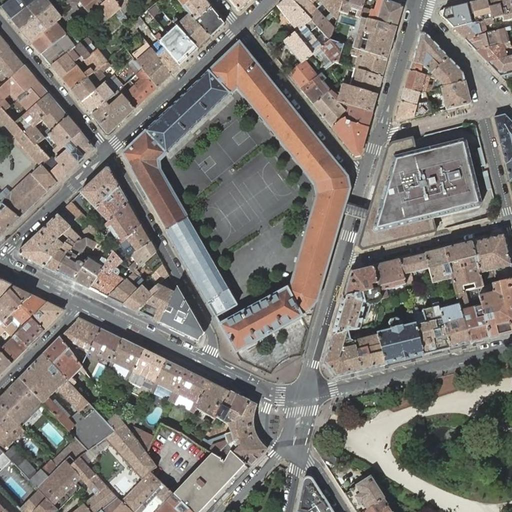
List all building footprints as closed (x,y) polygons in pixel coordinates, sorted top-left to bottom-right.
[(10,0),(1,8),(10,20),(35,0),(10,0)] [(51,8),(44,0),(35,0),(10,20),(14,24),(21,32),(38,19),(46,12),(51,8)] [(82,1),(83,0),(68,0),(65,2),(72,10),(76,6),(82,1)] [(107,0),(101,0),(100,1),(99,0),(83,0),(82,1),(92,14),(98,8),(107,0)] [(121,9),(113,0),(107,0),(98,8),(108,19),(116,13),(121,9)] [(113,0),(121,9),(129,3),(126,0),(113,0)] [(210,8),(204,0),(190,0),(183,6),(186,10),(195,20),(210,8)] [(239,11),(250,0),(229,0),(238,11),(239,11)] [(308,18),(299,8),(291,0),(283,0),(277,6),(297,32),(311,21),(308,18)] [(307,0),(299,8),(308,18),(317,10),(313,6),(319,0),(318,0),(307,0)] [(331,0),(318,0),(319,0),(320,3),(322,4),(327,10),(331,0)] [(343,0),(331,0),(327,10),(331,14),(333,16),(337,21),(339,13),(343,0)] [(364,0),(343,0),(339,13),(348,15),(350,9),(357,11),(355,17),(359,18),(362,8),(364,0)] [(361,18),(396,28),(402,8),(401,7),(381,0),(378,0),(374,12),(362,8),(359,18),(361,18)] [(487,0),(483,0),(479,1),(484,21),(492,19),(487,0)] [(511,8),(510,0),(487,0),(492,19),(502,16),(503,21),(511,18),(511,8)] [(442,17),(454,29),(472,24),(476,23),(473,14),(477,13),(474,2),(467,4),(444,10),(441,10),(440,11),(440,12),(439,12),(439,13),(439,14),(440,14),(442,17)] [(320,6),(317,10),(324,17),(325,19),(327,17),(331,14),(327,10),(322,4),(320,6)] [(51,8),(38,19),(21,32),(31,44),(48,30),(55,24),(56,24),(60,20),(51,8)] [(223,24),(210,8),(195,20),(210,38),(224,25),(223,24)] [(130,21),(121,9),(116,13),(126,25),(130,21)] [(195,20),(186,10),(172,23),(198,50),(210,38),(195,20)] [(317,10),(308,18),(311,21),(317,27),(325,19),(324,17),(317,10)] [(140,17),(132,24),(136,30),(144,23),(140,17)] [(354,49),(387,59),(396,28),(361,18),(359,25),(359,26),(360,26),(360,27),(360,28),(360,29),(356,41),(356,42),(355,43),(354,43),(352,48),(354,49)] [(327,22),(325,19),(317,27),(323,34),(327,38),(329,41),(334,28),(327,22)] [(472,24),(454,29),(465,40),(487,33),(485,26),(491,24),(493,23),(492,19),(484,21),(476,23),(472,24)] [(132,24),(130,21),(126,25),(125,26),(135,38),(137,36),(140,34),(136,30),(132,24)] [(317,27),(311,21),(297,32),(284,42),(289,48),(291,51),(294,55),(296,57),(301,64),(304,61),(313,54),(329,41),(327,38),(319,44),(316,39),(323,34),(317,27)] [(180,67),(198,50),(172,23),(169,26),(174,31),(165,40),(160,34),(156,38),(159,41),(180,67)] [(31,44),(41,55),(65,36),(56,24),(55,24),(48,30),(31,44)] [(487,33),(465,40),(476,51),(503,44),(507,43),(504,32),(510,30),(510,28),(505,29),(502,29),(493,32),(487,33)] [(41,55),(51,67),(67,55),(80,44),(71,32),(65,36),(41,55)] [(412,62),(409,71),(421,75),(423,66),(426,53),(432,60),(424,67),(431,74),(448,58),(424,33),(420,34),(412,62)] [(0,56),(9,48),(0,37),(0,56)] [(51,67),(61,79),(77,67),(74,63),(81,58),(84,61),(91,56),(84,48),(88,45),(86,44),(89,42),(86,39),(80,44),(67,55),(51,67)] [(172,75),(180,67),(159,41),(151,48),(172,75)] [(265,45),(271,52),(279,46),(274,41),(269,42),(265,45)] [(343,45),(329,41),(313,54),(315,57),(322,51),(330,61),(324,67),(326,70),(329,67),(335,63),(338,64),(343,45)] [(511,41),(509,42),(507,43),(503,44),(476,51),(487,63),(507,58),(505,50),(509,48),(511,48),(510,45),(511,44),(511,41)] [(220,325),(235,353),(270,334),(301,317),(300,315),(309,310),(317,301),(343,212),(344,207),(345,204),(350,189),(347,177),(239,43),(209,71),(146,131),(122,154),(166,231),(207,303),(215,317),(216,317),(236,305),(228,291),(187,219),(159,171),(158,161),(167,153),(230,93),(237,87),(275,134),(315,185),(318,195),(315,202),(299,258),(292,283),(287,289),(220,325)] [(157,88),(172,75),(151,48),(147,43),(145,45),(131,55),(133,58),(140,67),(142,69),(157,88)] [(0,71),(2,70),(8,77),(4,80),(7,83),(25,66),(9,48),(0,56),(0,71)] [(382,77),(387,59),(354,49),(351,56),(356,58),(353,68),(360,71),(382,77)] [(77,67),(61,79),(71,91),(98,70),(107,62),(97,50),(91,56),(84,61),(77,67)] [(423,67),(424,67),(432,60),(426,53),(423,66),(423,67)] [(511,56),(507,58),(487,63),(500,76),(504,75),(508,74),(511,73),(511,56)] [(462,72),(448,58),(431,74),(436,80),(444,87),(465,82),(462,72)] [(288,74),(301,90),(314,79),(317,77),(304,61),(301,64),(288,74)] [(71,91),(81,103),(96,91),(91,84),(102,74),(110,67),(107,62),(98,70),(71,91)] [(0,110),(2,109),(4,112),(8,108),(1,99),(11,91),(18,100),(20,102),(27,95),(25,94),(38,82),(25,66),(7,83),(0,89),(0,110)] [(137,74),(142,69),(140,67),(116,89),(109,80),(108,81),(99,88),(96,91),(81,103),(91,114),(107,103),(106,102),(114,95),(118,91),(123,87),(130,81),(137,74)] [(146,99),(157,88),(142,69),(137,74),(141,79),(134,86),(146,99)] [(377,95),(382,77),(360,71),(357,81),(348,79),(346,86),(377,95)] [(421,75),(409,71),(404,89),(418,92),(420,93),(423,93),(425,92),(432,90),(436,80),(427,77),(423,76),(421,75)] [(91,84),(96,91),(99,88),(108,81),(102,74),(91,84)] [(313,105),(328,93),(330,92),(322,82),(318,84),(314,79),(301,90),(313,105)] [(48,94),(38,82),(25,94),(27,95),(20,102),(28,112),(48,94)] [(470,103),(465,82),(444,87),(440,88),(446,110),(470,105),(470,103)] [(372,113),(377,95),(346,86),(344,85),(338,103),(344,105),(372,113)] [(135,109),(146,99),(134,86),(127,92),(123,87),(118,91),(135,109)] [(418,92),(404,89),(400,102),(416,107),(418,102),(420,93),(418,92)] [(108,134),(135,109),(118,91),(114,95),(117,98),(109,106),(107,103),(91,114),(106,134),(108,134)] [(345,112),(342,109),(336,102),(334,99),(328,93),(313,105),(332,128),(341,119),(345,112)] [(28,112),(23,117),(32,128),(34,126),(42,120),(58,106),(48,94),(28,112)] [(117,98),(114,95),(106,102),(107,103),(109,106),(117,98)] [(398,123),(413,119),(416,107),(400,102),(395,120),(398,123)] [(413,119),(431,114),(428,103),(420,104),(418,102),(416,107),(413,119)] [(367,129),(372,113),(344,105),(342,109),(345,112),(341,119),(346,122),(367,129)] [(32,128),(24,134),(35,147),(37,145),(43,140),(45,138),(48,136),(52,132),(68,118),(58,106),(42,120),(50,130),(42,136),(34,126),(32,128)] [(0,237),(19,219),(56,184),(42,166),(50,159),(37,145),(35,147),(24,134),(15,124),(4,112),(2,109),(0,110),(0,120),(40,167),(12,194),(1,204),(0,203),(0,237)] [(511,181),(511,123),(504,115),(493,118),(509,182),(511,181)] [(43,140),(37,145),(50,159),(52,157),(56,154),(62,149),(80,133),(68,118),(52,132),(48,136),(58,147),(53,151),(43,140)] [(360,156),(367,129),(346,122),(341,119),(332,128),(355,157),(360,156)] [(475,122),(448,129),(471,223),(498,216),(498,215),(475,122)] [(448,129),(424,135),(434,175),(441,202),(447,229),(471,223),(448,129)] [(42,166),(56,184),(67,173),(93,149),(80,133),(62,149),(65,152),(56,160),(52,157),(50,159),(42,166)] [(434,175),(424,135),(389,144),(388,145),(375,190),(434,175)] [(93,182),(108,197),(119,187),(108,169),(106,169),(93,182)] [(434,175),(375,190),(369,210),(368,214),(366,218),(365,223),(380,218),(379,218),(441,202),(434,175)] [(95,209),(108,197),(93,182),(80,194),(95,209)] [(119,187),(108,197),(95,209),(90,214),(93,217),(97,212),(108,223),(128,204),(119,187)] [(0,203),(1,204),(12,194),(7,188),(0,194),(0,193),(0,203)] [(70,214),(76,208),(71,202),(65,208),(70,214)] [(416,237),(447,229),(441,202),(379,218),(380,218),(386,244),(416,237)] [(140,226),(128,204),(108,223),(105,226),(107,229),(109,227),(118,241),(117,242),(120,245),(140,226)] [(99,232),(93,226),(80,238),(57,215),(18,253),(19,255),(45,268),(69,239),(74,244),(86,239),(93,237),(99,232)] [(362,250),(386,244),(380,218),(365,223),(358,247),(362,250)] [(150,243),(140,226),(120,245),(119,246),(122,248),(127,255),(129,257),(141,249),(150,243)] [(503,235),(471,243),(475,258),(479,274),(490,271),(494,270),(495,272),(495,273),(495,274),(495,275),(495,276),(495,277),(495,278),(495,279),(496,279),(496,280),(497,280),(500,279),(501,283),(511,279),(511,270),(511,266),(503,235)] [(69,239),(45,268),(56,273),(74,244),(69,239)] [(97,244),(86,239),(74,244),(56,273),(73,281),(85,262),(88,258),(81,254),(87,245),(93,249),(95,247),(97,244)] [(156,252),(150,243),(141,249),(129,257),(130,260),(132,258),(135,262),(132,266),(128,262),(125,265),(129,268),(129,269),(133,274),(135,272),(144,264),(156,252)] [(457,246),(444,249),(448,265),(452,279),(453,284),(456,294),(465,292),(477,289),(483,288),(479,274),(475,258),(471,243),(457,246)] [(444,249),(425,254),(428,268),(431,279),(432,284),(442,282),(452,279),(448,265),(444,249)] [(111,256),(89,289),(107,298),(133,274),(129,269),(122,279),(118,276),(118,275),(119,275),(119,274),(119,273),(119,272),(119,271),(118,271),(118,270),(116,268),(123,262),(122,262),(113,252),(111,256)] [(163,265),(156,252),(144,264),(154,274),(163,265)] [(85,262),(73,281),(89,289),(111,256),(107,254),(104,259),(102,258),(99,262),(89,256),(88,258),(85,262)] [(425,254),(398,260),(402,275),(405,285),(406,285),(413,283),(411,273),(428,268),(425,254)] [(378,284),(379,289),(380,292),(382,299),(388,297),(386,290),(405,285),(402,275),(398,260),(373,267),(378,284)] [(169,275),(163,265),(154,274),(151,276),(159,284),(169,275)] [(351,272),(343,298),(373,290),(379,289),(378,284),(373,267),(351,272)] [(133,274),(107,298),(123,305),(141,287),(145,283),(141,279),(140,280),(136,276),(138,274),(135,272),(133,274)] [(159,291),(138,313),(160,323),(174,294),(171,292),(170,295),(162,292),(164,289),(173,282),(169,275),(159,284),(156,287),(159,291)] [(511,279),(501,283),(492,285),(494,293),(479,297),(481,306),(490,339),(511,333),(511,279)] [(0,301),(14,287),(0,280),(0,301)] [(31,295),(14,287),(0,301),(0,321),(2,324),(12,315),(31,295)] [(141,287),(123,305),(138,313),(159,291),(156,287),(155,287),(148,293),(141,287)] [(174,294),(160,323),(197,341),(203,335),(176,289),(174,294)] [(343,298),(332,335),(347,331),(360,328),(362,320),(366,321),(370,306),(377,304),(382,299),(380,292),(379,289),(373,290),(343,298)] [(236,306),(240,313),(265,299),(261,292),(236,306)] [(465,292),(456,294),(456,298),(458,305),(460,312),(469,344),(490,339),(481,306),(469,310),(465,292)] [(437,303),(435,294),(431,295),(431,294),(430,294),(429,294),(428,294),(427,294),(427,295),(427,296),(427,297),(428,298),(429,298),(430,298),(431,305),(432,308),(423,310),(422,312),(425,324),(416,326),(423,355),(449,349),(442,320),(439,310),(438,307),(438,306),(437,303)] [(47,303),(31,295),(12,315),(2,324),(7,328),(12,323),(12,320),(15,318),(23,327),(32,319),(47,303)] [(63,311),(47,303),(32,319),(44,332),(63,312),(63,311)] [(460,312),(458,305),(453,307),(439,310),(442,320),(449,349),(469,344),(460,312)] [(377,335),(385,365),(423,355),(416,326),(413,315),(412,311),(408,312),(407,314),(409,321),(410,325),(401,327),(400,323),(399,321),(396,320),(391,321),(389,324),(390,330),(377,333),(377,335)] [(79,318),(60,338),(81,366),(84,361),(89,352),(101,329),(79,318)] [(16,335),(28,348),(36,339),(44,332),(32,319),(23,327),(16,335)] [(122,340),(101,329),(89,352),(111,362),(122,340)] [(334,377),(361,371),(355,345),(345,348),(344,344),(345,341),(350,340),(347,331),(332,335),(324,364),(326,366),(330,370),(332,373),(334,377)] [(0,352),(11,364),(20,356),(28,348),(16,335),(7,344),(4,346),(0,343),(0,352)] [(355,345),(361,371),(385,365),(377,335),(354,342),(355,345)] [(81,366),(60,338),(52,346),(43,355),(66,380),(72,387),(76,383),(71,378),(80,370),(84,375),(86,373),(84,370),(81,366)] [(144,351),(122,340),(111,362),(106,371),(110,373),(114,364),(129,371),(125,380),(128,382),(133,373),(144,351)] [(165,361),(144,351),(133,373),(128,382),(131,383),(150,393),(154,383),(165,361)] [(0,375),(6,370),(11,364),(0,352),(0,375)] [(41,402),(44,405),(69,431),(75,426),(69,420),(49,398),(58,389),(78,411),(88,403),(72,387),(66,380),(43,355),(39,359),(35,363),(31,367),(28,371),(19,379),(41,402)] [(187,371),(165,361),(154,383),(150,393),(171,403),(187,371)] [(114,364),(110,373),(125,380),(129,371),(114,364)] [(209,382),(187,371),(171,403),(175,405),(179,396),(194,403),(189,412),(193,413),(196,409),(198,405),(197,404),(209,382)] [(41,402),(19,379),(8,391),(0,398),(0,406),(19,425),(23,420),(41,402)] [(230,393),(209,382),(197,404),(198,405),(196,409),(215,420),(216,418),(230,393)] [(249,402),(230,393),(216,418),(227,424),(241,417),(249,402)] [(21,427),(44,405),(41,402),(23,420),(19,425),(21,427)] [(173,494),(191,511),(208,511),(212,508),(234,484),(249,469),(259,459),(267,450),(264,448),(261,445),(259,441),(257,438),(255,433),(253,426),(253,419),(254,410),(256,405),(249,402),(241,417),(227,424),(230,432),(224,435),(227,442),(213,447),(211,450),(200,443),(198,446),(211,454),(173,494)] [(88,452),(115,432),(106,423),(88,403),(78,411),(69,420),(75,426),(69,431),(76,440),(88,452)] [(25,431),(21,427),(19,425),(0,406),(0,427),(14,441),(25,431)] [(154,438),(133,427),(135,422),(114,411),(116,414),(125,425),(130,432),(146,454),(154,438)] [(125,425),(116,414),(106,423),(115,432),(125,425)] [(183,428),(164,418),(161,424),(180,433),(183,428)] [(162,484),(150,472),(156,467),(146,454),(130,432),(125,425),(115,432),(88,452),(80,458),(95,474),(106,487),(107,487),(117,498),(131,511),(135,511),(141,506),(159,487),(162,484)] [(9,446),(14,441),(0,427),(0,449),(3,453),(9,446)] [(201,441),(183,428),(180,433),(198,446),(200,443),(201,441)] [(75,462),(80,458),(88,452),(76,440),(52,462),(58,468),(65,461),(70,456),(75,462)] [(202,440),(201,441),(200,443),(211,450),(213,447),(202,440)] [(30,481),(37,473),(12,447),(11,448),(9,446),(3,453),(11,461),(30,481)] [(3,453),(0,449),(0,466),(3,469),(11,461),(3,453)] [(327,453),(323,461),(335,467),(339,459),(327,453)] [(85,484),(95,474),(80,458),(75,462),(70,467),(65,461),(58,468),(49,477),(38,489),(39,490),(46,498),(31,511),(57,511),(63,506),(85,484)] [(58,468),(52,462),(51,460),(41,469),(49,477),(58,468)] [(38,489),(49,477),(41,469),(39,471),(37,473),(30,481),(38,489)] [(106,487),(95,474),(85,484),(96,495),(106,487)] [(303,481),(296,511),(332,511),(312,479),(311,478),(309,478),(308,478),(305,478),(304,479),(303,481)] [(363,511),(382,501),(369,480),(360,486),(359,485),(357,483),(355,482),(354,483),(351,485),(350,485),(349,488),(351,490),(350,490),(350,491),(349,492),(346,494),(344,495),(355,511),(363,511)] [(173,494),(162,484),(159,487),(162,490),(156,496),(144,508),(140,511),(177,511),(166,501),(173,494)] [(100,511),(101,511),(117,498),(107,487),(106,487),(96,495),(84,504),(74,511),(100,511)] [(162,490),(159,487),(141,506),(135,511),(140,511),(144,508),(156,496),(162,490)] [(31,511),(46,498),(39,490),(19,509),(21,511),(31,511)] [(191,511),(173,494),(166,501),(177,511),(191,511)] [(131,511),(117,498),(101,511),(131,511)] [(388,511),(382,501),(363,511),(388,511)]
